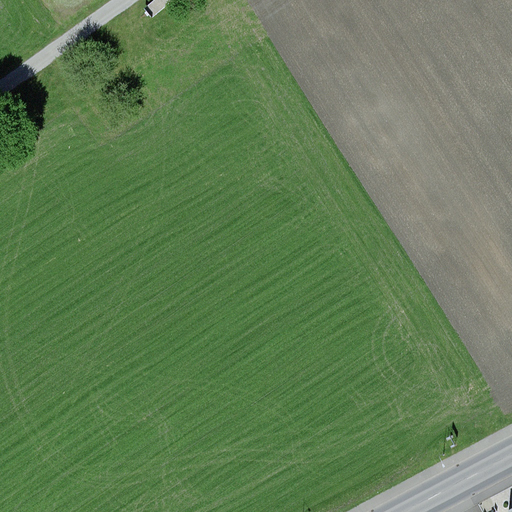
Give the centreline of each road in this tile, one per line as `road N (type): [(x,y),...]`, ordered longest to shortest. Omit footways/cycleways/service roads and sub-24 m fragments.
road 1 (track): [(0,90),(126,0)]
road 2 (primary): [(511,455),(405,511)]
